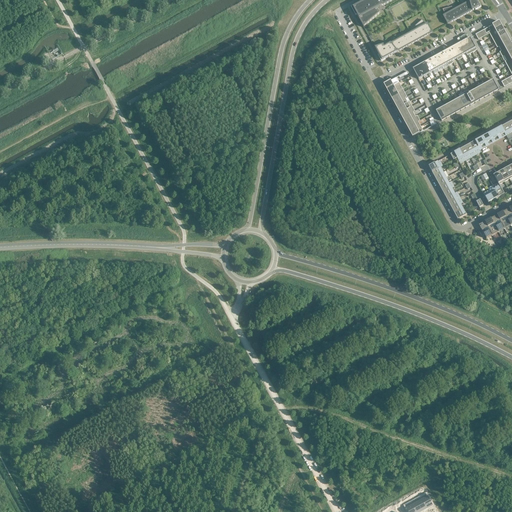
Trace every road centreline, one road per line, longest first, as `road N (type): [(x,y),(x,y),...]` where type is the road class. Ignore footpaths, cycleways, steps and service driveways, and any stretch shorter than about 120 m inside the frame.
road 1 (tertiary): [(269,270),(387,304),(511,358)]
road 2 (tertiary): [(511,341),(379,285),(273,253)]
road 3 (residential): [(261,234),(295,41),(328,0)]
road 4 (residential): [(337,511),(227,310),(240,301)]
road 5 (residential): [(311,0),(280,54),(244,232)]
road 6 (residential): [(376,82),(453,223),(466,227),(511,202)]
road 7 (tertiary): [(0,248),(161,248)]
road 8 (residential): [(504,12),(376,82)]
